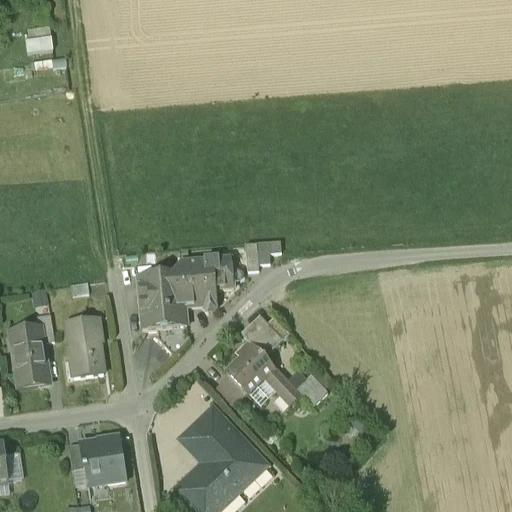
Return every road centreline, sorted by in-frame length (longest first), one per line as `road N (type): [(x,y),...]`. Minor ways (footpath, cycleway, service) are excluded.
road 1 (track): [(73,0),(106,232)]
road 2 (unclassified): [(289,266),(511,259)]
road 3 (residential): [(132,406),(289,266)]
road 4 (residential): [(132,406),(106,232)]
road 5 (residential): [(0,426),(132,406)]
